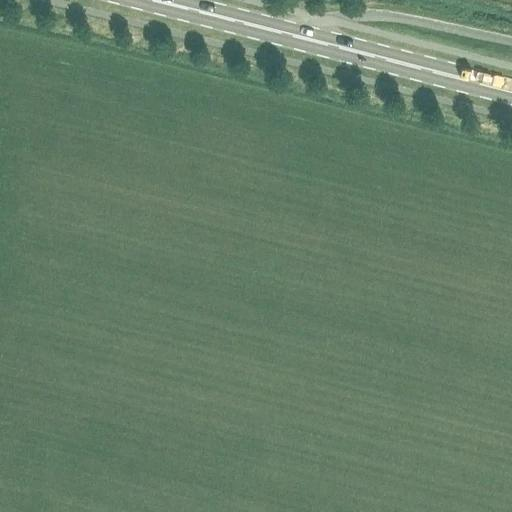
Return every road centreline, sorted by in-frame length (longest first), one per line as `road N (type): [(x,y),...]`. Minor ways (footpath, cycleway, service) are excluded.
road 1 (primary): [(511,92),(294,35)]
road 2 (unclassified): [(294,35),(329,20),(379,19),(511,44)]
road 3 (primary): [(294,35),(143,0)]
